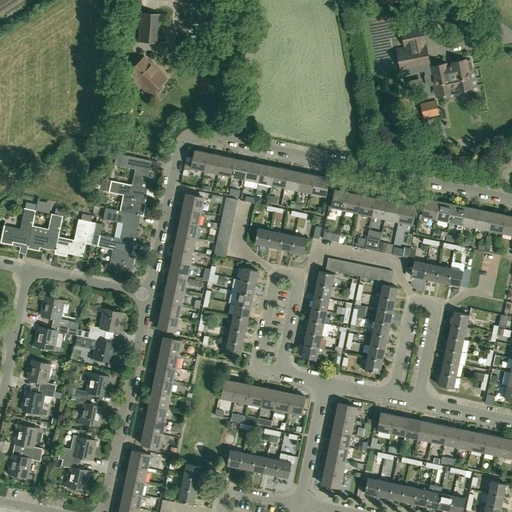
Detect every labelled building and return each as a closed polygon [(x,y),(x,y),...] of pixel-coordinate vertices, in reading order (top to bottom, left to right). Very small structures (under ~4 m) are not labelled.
[(141,13),(139,41),(160,43),(161,14),(141,13)] [(208,42),(216,44),(220,24),(205,21),(202,41),(208,42)] [(460,90),(461,89),(471,87),(471,85),(472,84),(471,80),(470,79),(468,72),(472,71),(470,61),(466,62),(466,61),(462,61),(461,60),(457,61),(456,63),(452,63),(453,66),(447,67),(446,65),(443,65),(441,64),(437,65),(436,67),(433,68),(433,70),(430,71),(425,46),(424,47),(423,42),(424,42),(422,28),(402,32),(406,48),(397,50),(402,71),(425,66),(426,71),(424,71),(427,85),(436,83),(438,94),(448,92),(449,92),(448,88),(459,86),(460,90)] [(207,45),(180,42),(179,52),(206,55),(207,45)] [(213,65),(216,44),(208,42),(205,63),(213,65)] [(144,87),(153,96),(161,87),(159,85),(166,78),(158,70),(159,69),(153,63),(152,64),(145,57),(141,61),(129,73),(136,80),(135,81),(143,88),(144,87)] [(214,77),(203,78),(204,78),(204,91),(203,91),(203,92),(214,92),(214,91),(214,78),(214,77)] [(408,95),(400,97),(402,110),(411,108),(408,95)] [(424,118),(439,114),(436,101),(421,104),(424,118)] [(205,171),(209,153),(195,150),(193,159),(192,163),(191,168),(205,171)] [(146,188),(149,189),(152,177),(148,176),(152,161),(117,153),(114,165),(136,169),(132,185),(146,188)] [(218,174),(222,156),(209,153),(205,171),(218,174)] [(232,177),(235,159),(222,156),(218,174),(232,177)] [(245,179),(249,161),(235,159),(232,177),(245,179)] [(258,182),(262,164),(249,161),(245,179),(258,182)] [(272,185),(275,167),(262,164),(258,182),(272,185)] [(94,167),(92,176),(101,178),(103,169),(94,167)] [(285,188),(289,170),(275,167),(272,185),(285,188)] [(298,190),(302,172),(289,170),(285,188),(298,190)] [(311,193),(315,175),(302,172),(298,190),(311,193)] [(315,175),(311,193),(325,196),(329,178),(315,175)] [(109,192),(111,180),(102,178),(99,190),(109,192)] [(132,185),(111,180),(109,192),(124,195),(121,211),(127,212),(140,215),(143,216),(146,204),(142,203),(146,188),(132,185)] [(229,188),(228,194),(238,197),(239,190),(229,188)] [(345,210),(349,192),(335,190),(331,208),(345,210)] [(358,213),(362,195),(349,192),(345,210),(358,213)] [(204,198),(197,196),(186,194),(183,207),(201,211),(204,198)] [(372,216),(375,198),(362,195),(358,213),(372,216)] [(226,197),(225,203),(236,205),(238,199),(226,197)] [(385,219),(389,201),(375,198),(372,216),(385,219)] [(436,219),(440,201),(426,198),(422,216),(436,219)] [(398,222),(402,204),(389,201),(385,219),(398,222)] [(449,222),(453,204),(440,201),(436,219),(449,222)] [(225,203),(224,208),(235,211),(236,205),(225,203)] [(264,205),(257,204),(256,211),(263,212),(264,205)] [(402,204),(398,222),(412,224),(416,206),(402,204)] [(462,230),(463,225),(466,207),(453,204),(449,222),(458,224),(457,229),(462,230)] [(127,212),(121,211),(106,207),(103,219),(119,222),(117,233),(122,234),(121,239),(134,242),(138,243),(140,231),(137,230),(140,215),(127,212)] [(198,224),(201,211),(183,207),(180,221),(198,224)] [(476,227),(480,209),(466,207),(463,225),(476,227)] [(31,231),(32,231),(36,210),(34,210),(27,208),(24,208),(20,228),(4,225),(0,242),(12,245),(13,241),(28,244),(28,245),(31,231)] [(224,208),(222,214),(234,217),(235,211),(224,208)] [(489,230),(493,212),(480,209),(476,227),(489,230)] [(502,233),(506,215),(493,212),(489,230),(502,233)] [(58,237),(59,237),(63,216),(55,214),(52,213),(47,234),(32,231),(31,231),(28,245),(28,244),(27,248),(39,251),(40,247),(55,250),(56,250),(58,237)] [(222,214),(221,220),(233,222),(234,217),(222,214)] [(511,234),(511,216),(506,215),(502,233),(511,234)] [(96,223),(90,221),(79,219),(74,240),(59,237),(58,237),(56,250),(55,250),(54,254),(67,256),(67,253),(83,256),(85,243),(91,245),(94,233),(96,223)] [(221,220),(220,226),(232,228),(233,222),(221,220)] [(195,238),(198,224),(180,221),(177,234),(195,238)] [(94,233),(100,234),(102,224),(96,223),(94,233)] [(220,226),(219,231),(230,234),(232,228),(220,226)] [(316,226),(313,238),(319,239),(322,227),(316,226)] [(267,246),(271,231),(258,228),(255,243),(267,246)] [(340,234),(324,230),(323,238),(339,241),(340,234)] [(219,231),(217,237),(229,240),(230,234),(219,231)] [(280,248),(283,233),(271,231),(267,246),(280,248)] [(121,239),(100,234),(94,233),(91,245),(113,249),(110,265),(132,270),(135,258),(131,257),(134,242),(121,239)] [(292,251),(295,236),(283,233),(280,248),(292,251)] [(193,251),(195,238),(177,234),(175,247),(193,251)] [(295,236),(292,251),(304,254),(307,239),(295,236)] [(217,237),(216,243),(228,245),(229,240),(217,237)] [(365,249),(378,251),(381,240),(367,237),(365,249)] [(382,251),(386,251),(387,243),(381,242),(379,250),(382,251)] [(216,243),(215,249),(227,251),(228,245),(216,243)] [(487,245),(485,252),(494,253),(495,246),(487,245)] [(190,264),(193,251),(175,247),(172,261),(190,264)] [(402,256),(404,249),(393,247),(392,254),(402,256)] [(215,249),(214,254),(226,257),(227,251),(215,249)] [(328,258),(326,269),(332,270),(334,259),(328,258)] [(334,259),(332,270),(337,272),(340,260),(334,259)] [(340,260),(337,272),(343,273),(346,261),(340,260)] [(187,278),(190,264),(172,261),(169,274),(187,278)] [(346,261),(343,273),(349,274),(352,262),(346,261)] [(423,278),(426,263),(414,261),(411,276),(423,278)] [(352,262),(349,274),(355,275),(358,264),(352,262)] [(436,281),(439,266),(426,263),(423,278),(436,281)] [(358,264),(355,275),(361,277),(363,265),(358,264)] [(363,265),(361,277),(367,278),(369,266),(363,265)] [(369,266),(367,278),(373,279),(375,267),(369,266)] [(448,283),(451,268),(439,266),(436,281),(448,283)] [(241,280),(256,283),(258,271),(243,267),(241,280)] [(375,267),(373,279),(379,280),(381,268),(375,267)] [(381,268),(379,280),(385,281),(387,270),(381,268)] [(451,268),(448,283),(460,286),(463,271),(451,268)] [(387,270),(385,281),(390,283),(393,271),(387,270)] [(317,283),(332,287),(334,274),(319,271),(317,283)] [(184,291),(187,278),(169,274),(166,287),(184,291)] [(217,282),(217,283),(217,284),(225,286),(226,277),(218,276),(217,282)] [(253,295),(256,283),(241,280),(238,292),(253,295)] [(329,299),(332,287),(317,283),(314,296),(329,299)] [(380,297),(395,300),(398,287),(383,284),(380,297)] [(182,304),(184,291),(166,287),(164,301),(182,304)] [(250,307),(253,295),(238,292),(235,304),(250,307)] [(53,324),(68,327),(70,321),(60,319),(63,304),(69,305),(70,302),(45,296),(41,316),(54,319),(53,324)] [(327,311),(329,299),(314,296),(312,308),(327,311)] [(393,312),(395,300),(380,297),(378,309),(393,312)] [(179,318),(182,304),(164,301),(161,314),(179,318)] [(248,319),(250,307),(235,304),(233,316),(248,319)] [(89,332),(105,335),(106,330),(119,332),(123,313),(98,308),(97,311),(103,312),(100,327),(91,325),(89,332)] [(324,323),(327,311),(312,308),(309,320),(324,323)] [(390,324),(393,312),(378,309),(375,321),(390,324)] [(451,324),(466,327),(469,315),(454,312),(451,324)] [(176,331),(179,318),(161,314),(158,328),(176,331)] [(245,332),(248,319),(233,316),(230,329),(245,332)] [(321,335),(324,323),(309,320),(306,332),(321,335)] [(387,336),(390,324),(375,321),(372,333),(387,336)] [(78,329),(68,327),(53,324),(52,329),(39,326),(35,346),(60,351),(61,348),(54,347),(57,331),(76,335),(78,329)] [(464,339),(466,327),(451,324),(449,336),(464,339)] [(105,335),(89,332),(78,329),(76,335),(98,340),(94,355),(88,354),(87,357),(113,362),(117,343),(104,340),(105,335)] [(243,344),(245,332),(230,329),(228,341),(243,344)] [(319,347),(321,335),(306,332),(304,344),(319,347)] [(385,348),(387,336),(372,333),(370,345),(385,348)] [(461,352),(464,339),(449,336),(446,348),(461,352)] [(161,351),(179,354),(182,341),(164,337),(161,351)] [(240,356),(243,344),(228,341),(225,353),(240,356)] [(316,360),(319,347),(304,344),(301,356),(316,360)] [(382,360),(385,348),(370,345),(367,357),(382,360)] [(459,364),(461,352),(446,348),(444,361),(459,364)] [(176,368),(179,354),(161,351),(158,364),(176,368)] [(380,373),(382,360),(367,357),(365,370),(380,373)] [(40,388),(55,391),(56,385),(47,383),(50,368),(56,369),(57,365),(32,360),(27,380),(41,382),(40,388)] [(456,376),(459,364),(444,361),(441,373),(456,376)] [(173,381),(176,368),(158,364),(155,377),(173,381)] [(76,395),(91,399),(92,393),(106,396),(110,377),(85,371),(84,375),(90,376),(87,391),(77,389),(76,395)] [(476,380),(483,381),(487,382),(489,374),(478,372),(476,380)] [(453,388),(456,376),(441,373),(438,385),(453,388)] [(491,375),(489,381),(497,383),(498,376),(491,375)] [(170,394),(173,381),(155,377),(152,391),(170,394)] [(235,400),(239,382),(225,380),(221,398),(235,400)] [(248,403),(252,385),(239,382),(235,400),(248,403)] [(261,406),(265,388),(252,385),(248,403),(261,406)] [(54,397),(55,391),(40,388),(39,393),(25,390),(21,410),(46,415),(47,412),(41,410),(43,401),(49,402),(50,401),(51,397),(54,397)] [(275,409),(278,391),(265,388),(261,406),(275,409)] [(168,408),(170,394),(152,391),(150,404),(168,408)] [(288,412),(292,394),(278,391),(275,409),(288,412)] [(292,394),(288,412),(302,414),(305,396),(292,394)] [(485,404),(493,405),(494,401),(495,395),(489,394),(487,394),(486,399),(485,404)] [(90,404),(91,399),(76,395),(75,402),(84,404),(81,419),(75,418),(74,421),(99,426),(103,407),(90,404)] [(336,417),(354,421),(356,407),(338,403),(336,417)] [(165,421),(168,408),(150,404),(147,417),(165,421)] [(224,410),(217,408),(215,415),(222,417),(224,410)] [(391,433),(395,415),(381,412),(377,430),(391,433)] [(239,414),(238,423),(241,424),(244,424),(246,416),(239,414)] [(248,416),(248,415),(245,424),(256,426),(256,424),(257,422),(257,420),(258,418),(248,416)] [(404,436),(408,418),(395,415),(391,433),(404,436)] [(162,434),(165,421),(147,417),(144,431),(162,434)] [(351,434),(354,421),(336,417),(333,430),(351,434)] [(418,439),(422,421),(408,418),(404,436),(418,439)] [(431,441),(435,423),(422,421),(418,439),(431,441)] [(444,444),(448,426),(435,423),(431,441),(444,444)] [(26,452),(42,455),(43,448),(33,446),(37,431),(43,433),(43,429),(18,424),(14,443),(27,446),(26,452)] [(458,447),(461,429),(448,426),(444,444),(458,447)] [(371,429),(364,428),(362,436),(369,438),(371,429)] [(471,450),(475,432),(461,429),(458,447),(471,450)] [(348,447),(351,434),(333,430),(330,443),(348,447)] [(159,448),(162,434),(144,431),(141,444),(159,448)] [(484,452),(488,434),(475,432),(471,450),(484,452)] [(498,455),(501,437),(488,434),(484,452),(498,455)] [(63,459),(78,463),(79,457),(92,460),(96,440),(71,435),(70,439),(77,440),(74,455),(64,453),(63,459)] [(511,439),(501,437),(498,455),(511,458),(511,454),(511,439)] [(345,461),(348,447),(330,443),(327,457),(345,461)] [(239,468),(242,453),(230,450),(227,465),(239,468)] [(130,464),(148,468),(150,454),(132,451),(130,464)] [(40,461),(42,455),(26,452),(25,457),(12,454),(8,474),(33,479),(34,475),(28,474),(31,459),(40,461)] [(251,470),(255,455),(242,453),(239,468),(251,470)] [(288,478),(291,463),(294,463),(296,456),(288,454),(287,462),(279,460),(276,475),(288,478)] [(264,473),(267,458),(255,455),(251,470),(264,473)] [(455,459),(449,457),(442,456),(441,463),(442,464),(443,462),(448,463),(454,464),(455,459)] [(343,474),(345,461),(327,457),(325,470),(343,474)] [(276,475),(279,460),(267,458),(264,473),(276,475)] [(77,468),(78,463),(63,459),(61,466),(71,468),(68,483),(62,481),(61,485),(86,490),(90,471),(77,468)] [(145,481),(148,468),(130,464),(127,477),(145,481)] [(184,476),(199,479),(201,467),(186,464),(184,476)] [(340,488),(343,474),(325,470),(322,484),(340,488)] [(196,491),(199,479),(184,476),(181,488),(196,491)] [(142,494),(145,481),(127,477),(124,491),(142,494)] [(377,495),(380,480),(368,478),(365,493),(377,495)] [(389,498),(392,483),(380,480),(377,495),(389,498)] [(488,493),(503,496),(506,484),(491,481),(488,493)] [(401,500),(404,485),(392,483),(389,498),(401,500)] [(413,503),(416,488),(404,485),(401,500),(413,503)] [(193,504),(196,491),(181,488),(178,501),(193,504)] [(425,505),(428,490),(416,488),(413,503),(425,505)] [(437,508),(441,493),(428,490),(425,505),(437,508)] [(139,508),(142,494),(124,491),(121,504),(139,508)] [(450,511),(453,496),(441,493),(437,508),(450,511)] [(501,508),(503,496),(488,493),(486,505),(501,508)] [(453,496),(450,511),(456,511),(462,511),(465,498),(453,496)] [(161,506),(173,509),(174,502),(163,499),(161,506)]
